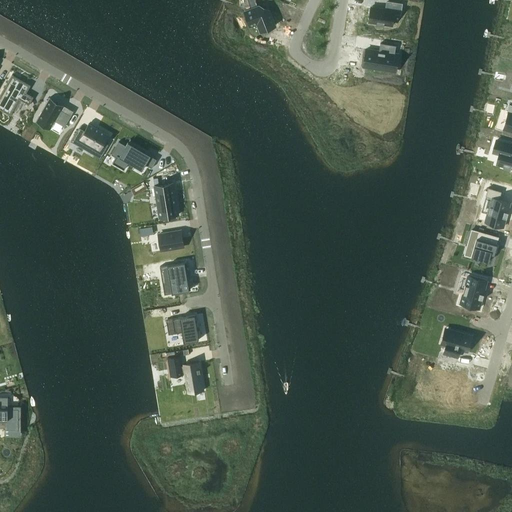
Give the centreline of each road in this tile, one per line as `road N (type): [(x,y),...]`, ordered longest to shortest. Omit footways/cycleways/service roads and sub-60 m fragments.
road 1 (residential): [(0,41),(178,147),(191,169),(225,379)]
road 2 (unknown): [(0,292),(326,323)]
road 3 (residential): [(340,0),(323,72),(292,55),(291,43)]
